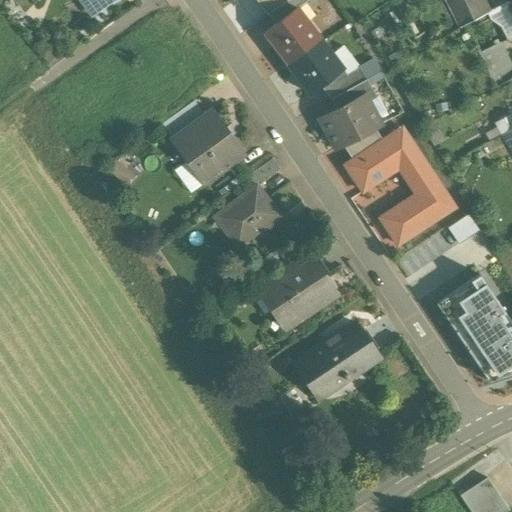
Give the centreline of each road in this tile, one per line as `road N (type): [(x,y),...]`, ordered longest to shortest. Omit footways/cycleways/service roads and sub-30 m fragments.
road 1 (residential): [(196,0),(492,432)]
road 2 (track): [(156,0),(0,107)]
road 3 (secondary): [(492,432),(359,511)]
